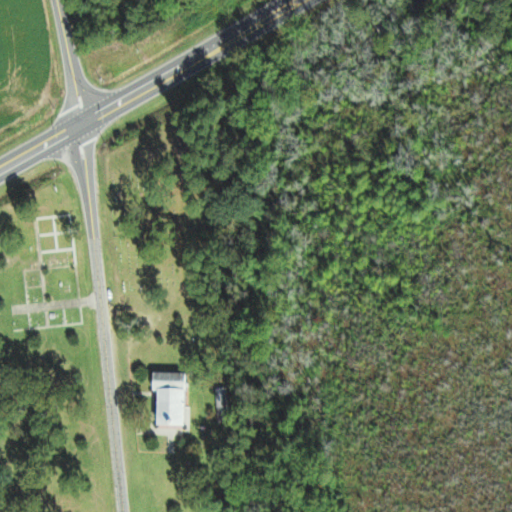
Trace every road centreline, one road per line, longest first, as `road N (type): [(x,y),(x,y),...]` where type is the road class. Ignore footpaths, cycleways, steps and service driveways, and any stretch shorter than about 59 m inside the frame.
road 1 (residential): [(121,511),(76,123)]
road 2 (trunk): [(76,123),(289,0)]
road 3 (residential): [(55,0),(76,123)]
